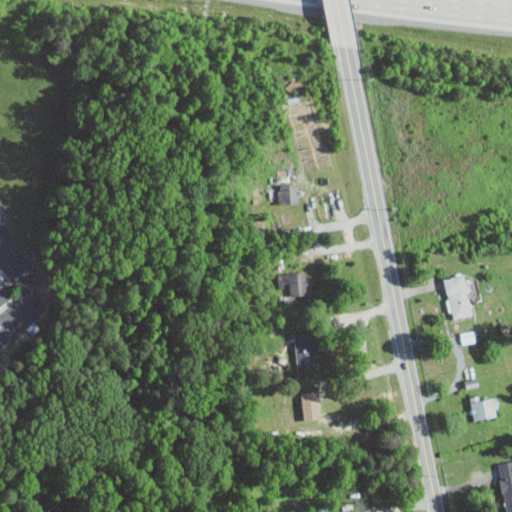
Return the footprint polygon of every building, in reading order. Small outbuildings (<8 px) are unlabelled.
[(277,202),(300,203),(301,184),(278,184),(277,202)] [(442,277),(450,319),(475,314),(467,272),(442,277)] [(310,273),(279,273),(279,286),(286,286),(286,295),(310,295),(310,273)] [(0,325),(1,325),(0,323),(0,306),(13,295),(0,280),(0,325)] [(462,332),(464,343),(478,341),(476,329),(462,332)] [(293,333),(297,368),(319,365),(314,330),(293,333)] [(322,418),(319,390),(300,391),(302,419),(322,418)] [(469,398),(473,420),(500,415),(496,393),(469,398)] [(504,511),(511,511),(511,459),(498,462),(504,511)]
